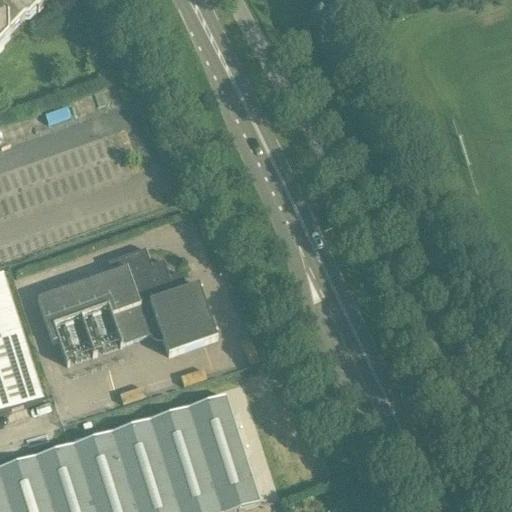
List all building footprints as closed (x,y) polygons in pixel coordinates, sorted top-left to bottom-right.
[(0,0),(0,55),(4,51),(3,49),(11,42),(10,37),(26,21),(30,21),(37,13),(39,15),(44,9),(43,8),(49,0),(0,0)] [(360,6),(359,14),(370,16),(371,8),(360,6)] [(168,360),(218,343),(198,288),(186,292),(181,277),(169,281),(163,265),(151,269),(145,253),(108,266),(111,277),(37,303),(52,347),(58,345),(67,370),(95,360),(123,350),(122,349),(150,339),(163,345),(168,360)] [(2,281),(0,281),(0,418),(42,405),(2,281)] [(188,413),(219,511),(246,511),(260,507),(226,401),(188,413)] [(219,511),(188,413),(150,425),(177,511),(219,511)] [(177,511),(150,425),(112,437),(135,511),(177,511)] [(135,511),(112,437),(73,449),(93,511),(135,511)] [(93,511),(73,449),(35,462),(51,511),(93,511)] [(51,511),(35,462),(0,472),(0,481),(9,511),(51,511)] [(0,511),(9,511),(0,481),(0,511)]
